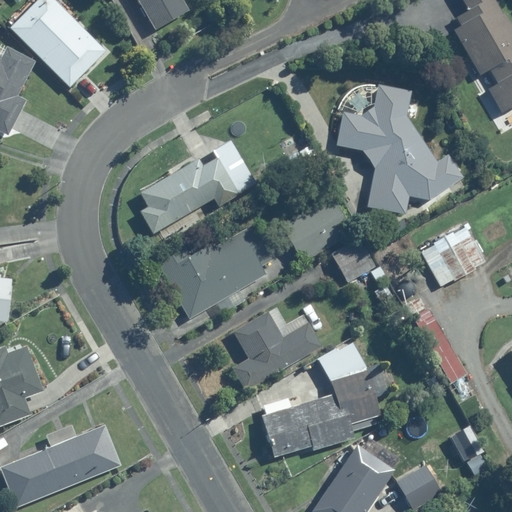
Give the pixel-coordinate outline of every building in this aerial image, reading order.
[(38,0),(11,27),(70,86),(106,51),(56,0),(38,0)] [(138,0),(156,30),(189,10),(183,0),(138,0)] [(467,0),(473,10),(459,18),(463,26),(456,30),(481,75),(492,68),(501,83),(489,90),(502,113),(511,107),(511,23),(506,12),(503,14),(495,0),(467,0)] [(1,58),(0,57),(0,130),(8,134),(26,101),(18,96),(37,61),(7,45),(1,58)] [(411,92),(380,85),(374,109),(364,117),(344,113),(338,145),(363,150),(376,168),(369,206),(406,213),(409,195),(432,199),(464,178),(449,156),(438,164),(406,117),(411,92)] [(241,194),(219,156),(203,166),(199,159),(141,193),(150,208),(142,212),(154,232),(214,197),(220,206),(241,194)] [(279,259),(258,222),(190,259),(186,251),(160,266),(190,319),(270,276),(265,267),(279,259)] [(469,225),(417,251),(440,289),(489,265),(469,225)] [(361,236),(332,253),(355,294),(384,277),(361,236)] [(0,321),(8,322),(13,279),(0,277),(0,321)] [(431,309),(411,319),(444,383),(464,373),(431,309)] [(322,346),(308,324),(284,338),(268,312),(234,331),(250,358),(233,368),(246,390),(322,346)] [(0,424),(30,414),(23,398),(43,390),(27,347),(8,354),(5,346),(0,347),(0,424)] [(263,416),(275,457),(313,446),(314,451),(356,438),(351,423),(380,415),(367,372),(333,382),(337,395),(263,416)] [(105,425),(1,468),(18,508),(121,465),(105,425)] [(470,425),(447,439),(462,464),(486,450),(470,425)] [(367,511),(395,470),(358,446),(314,511),(367,511)] [(426,466),(397,483),(413,511),(414,511),(443,496),(426,466)]
